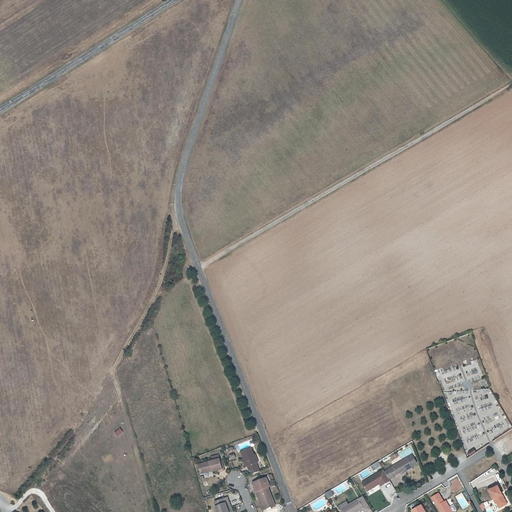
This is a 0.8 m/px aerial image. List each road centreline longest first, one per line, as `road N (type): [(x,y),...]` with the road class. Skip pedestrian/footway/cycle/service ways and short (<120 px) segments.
road 1 (unclassified): [(198,268),(511,86)]
road 2 (track): [(8,511),(84,414),(164,274),(177,208)]
road 3 (unclassified): [(238,0),(178,181),(181,226),(198,268)]
road 4 (unclassified): [(198,268),(292,511)]
road 5 (unclassified): [(174,0),(0,109)]
road 6 (residential): [(387,511),(493,448),(511,484)]
